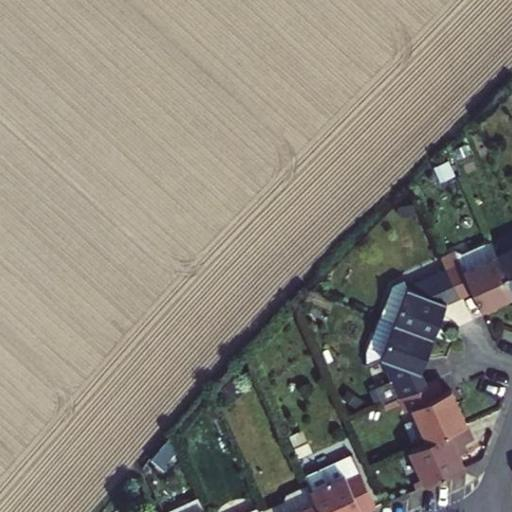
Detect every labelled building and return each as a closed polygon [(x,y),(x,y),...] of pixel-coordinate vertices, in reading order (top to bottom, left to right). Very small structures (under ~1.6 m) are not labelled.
[(456,257),(454,253),(441,259),(446,271),(459,298),(472,292),(481,310),(511,295),(511,286),(497,256),(490,240),(456,257)] [(511,249),(497,256),(511,286),(511,249)] [(403,291),(393,318),(432,334),(443,306),(459,298),(446,271),(403,291)] [(420,365),(432,334),(393,318),(380,352),(399,393),(427,380),(420,365)] [(241,379),(229,367),(216,379),(229,391),(241,379)] [(427,380),(399,393),(405,406),(410,403),(427,436),(465,418),(449,385),(433,392),(427,380)] [(472,432),(465,418),(427,436),(406,445),(423,480),(461,463),(452,442),(472,432)] [(176,442),(170,430),(150,453),(160,461),(176,442)] [(351,448),(304,469),(307,476),(323,511),(352,511),(376,502),(351,448)] [(262,504),(265,511),(323,511),(307,476),(286,486),(284,492),(261,502),(262,504)] [(208,511),(199,492),(165,508),(167,511),(208,511)]
